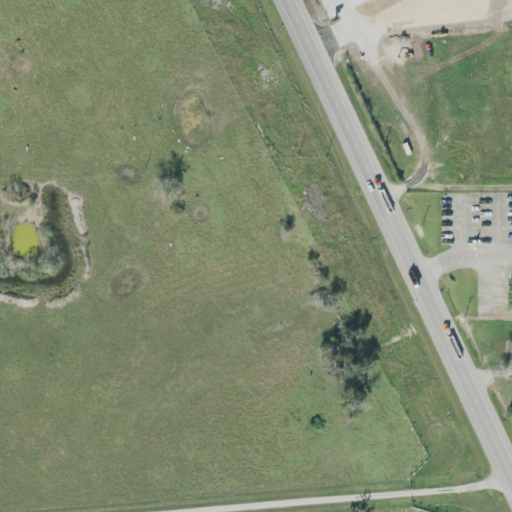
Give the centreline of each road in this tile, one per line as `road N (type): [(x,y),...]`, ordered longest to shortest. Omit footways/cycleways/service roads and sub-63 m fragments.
road 1 (primary): [(511,472),(290,0)]
road 2 (residential): [(511,189),(380,190)]
